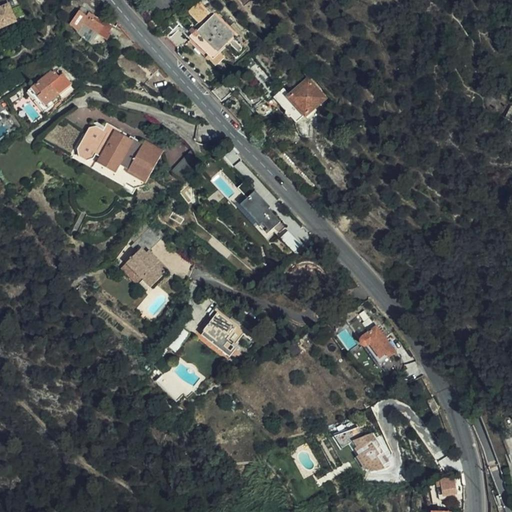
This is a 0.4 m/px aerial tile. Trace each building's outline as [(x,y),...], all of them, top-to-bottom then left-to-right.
[(0,33),(9,30),(8,28),(18,24),(10,6),(0,9),(0,33)] [(207,15),(197,6),(189,14),(199,24),(207,15)] [(99,34),(105,27),(100,24),(95,20),(96,17),(82,8),(69,26),(78,33),(84,25),(96,32),(99,34)] [(234,23),(227,16),(223,20),(230,27),(234,23)] [(118,38),(122,30),(117,25),(115,26),(110,24),(105,22),(96,17),(95,20),(100,24),(105,27),(107,29),(106,34),(118,38)] [(212,56),(233,35),(215,17),(193,38),(212,56)] [(84,25),(78,33),(84,37),(89,41),(96,32),(84,25)] [(177,46),(187,37),(180,30),(170,38),(173,42),(177,46)] [(58,96),(71,85),(64,77),(63,78),(61,77),(59,78),(53,70),(32,88),(46,106),(51,101),(58,96)] [(275,97),(293,118),(298,122),(305,116),(307,118),(327,100),(309,80),(292,95),(286,88),(275,97)] [(225,83),(214,93),(218,97),(222,102),(233,92),(225,83)] [(74,89),(71,85),(58,96),(61,100),(74,89)] [(46,106),(32,88),(28,91),(45,112),(54,105),(51,101),(46,106)] [(189,106),(191,102),(187,98),(182,92),(177,102),(189,106)] [(130,137),(129,138),(126,144),(116,138),(119,132),(120,131),(107,123),(102,131),(96,127),(90,127),(77,150),(79,156),(87,161),(93,158),(96,154),(97,151),(102,153),(100,157),(98,158),(117,169),(120,164),(129,169),(147,180),(164,152),(146,141),(144,145),(130,137)] [(126,144),(129,138),(119,132),(116,138),(126,144)] [(204,161),(198,155),(193,150),(172,172),(184,182),(204,161)] [(232,168),(221,156),(215,162),(228,176),(235,170),(232,168)] [(117,169),(98,158),(95,164),(113,175),(117,169)] [(144,185),(147,180),(129,169),(126,174),(144,185)] [(275,212),(256,191),(241,205),(268,234),(281,222),(274,214),(275,212)] [(295,219),(288,226),(291,229),(282,238),(299,255),(315,239),(295,219)] [(135,248),(125,258),(138,271),(148,281),(161,268),(147,254),(151,251),(146,246),(160,231),(150,221),(129,242),(135,248)] [(164,265),(151,251),(147,254),(161,268),(164,265)] [(138,271),(125,258),(119,263),(132,277),(138,271)] [(207,296),(219,308),(224,303),(211,291),(207,296)] [(224,303),(219,308),(215,312),(218,315),(242,336),(251,343),(259,334),(224,303)] [(218,315),(215,312),(210,318),(213,320),(218,315)] [(218,315),(213,320),(203,330),(221,346),(226,340),(231,345),(230,346),(232,348),(236,351),(238,349),(234,345),(242,336),(218,315)] [(394,356),(376,329),(358,342),(357,344),(356,347),(358,350),(360,351),(363,352),(366,350),(368,349),(378,362),(385,359),(387,362),(394,356)] [(227,352),(232,348),(230,346),(231,345),(226,340),(221,346),(227,352)] [(389,463),(382,451),(381,448),(380,446),(374,435),(354,439),(362,453),(359,455),(365,465),(368,465),(371,470),(384,469),(383,466),(389,463)] [(445,496),(457,494),(453,477),(440,479),(441,481),(442,486),(445,496)]
